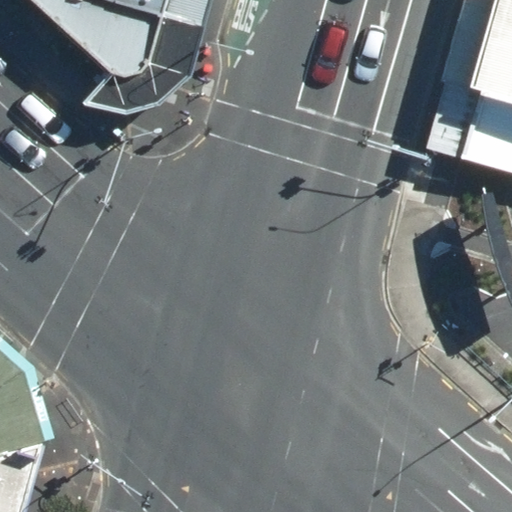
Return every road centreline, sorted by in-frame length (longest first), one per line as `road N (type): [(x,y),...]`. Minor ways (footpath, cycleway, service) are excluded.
road 1 (primary): [(344,0),(239,390)]
road 2 (primary): [(239,390),(0,169)]
road 3 (primary): [(239,390),(452,511)]
road 4 (primary): [(324,511),(239,390)]
road 5 (primary): [(239,390),(212,511)]
